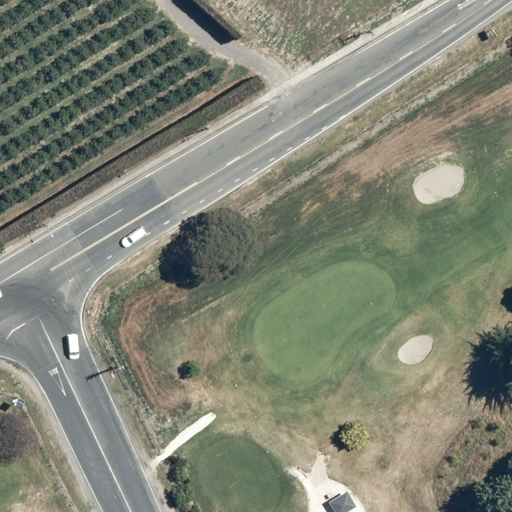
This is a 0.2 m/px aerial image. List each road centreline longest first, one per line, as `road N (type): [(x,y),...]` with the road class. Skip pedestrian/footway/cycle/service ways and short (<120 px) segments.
road 1 (secondary): [(22,285),(490,0)]
road 2 (primary): [(22,285),(131,511)]
